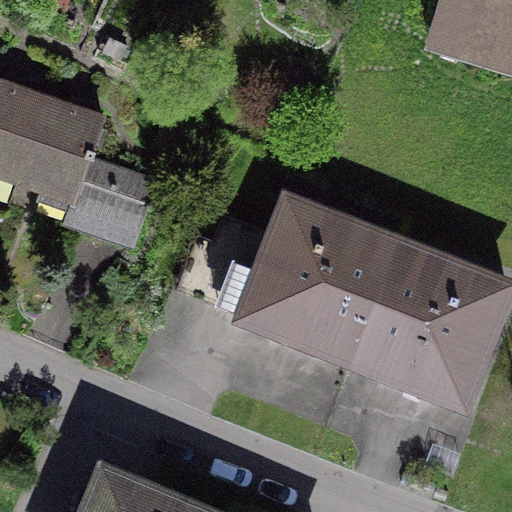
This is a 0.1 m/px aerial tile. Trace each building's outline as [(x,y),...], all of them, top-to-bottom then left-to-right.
[(511,0),(440,0),(422,59),(511,87),(511,0)] [(0,174),(16,180),(44,101),(0,85),(0,174)] [(44,101),(16,180),(83,203),(76,224),(130,243),(152,182),(92,161),(105,123),(44,101)] [(221,140),(170,117),(158,144),(209,167),(221,140)] [(398,247),(288,204),(276,236),(223,216),(213,242),(198,236),(176,292),(353,361),(398,247)] [(398,247),(353,361),(462,403),(507,289),(398,247)] [(201,511),(103,471),(85,511),(201,511)]
